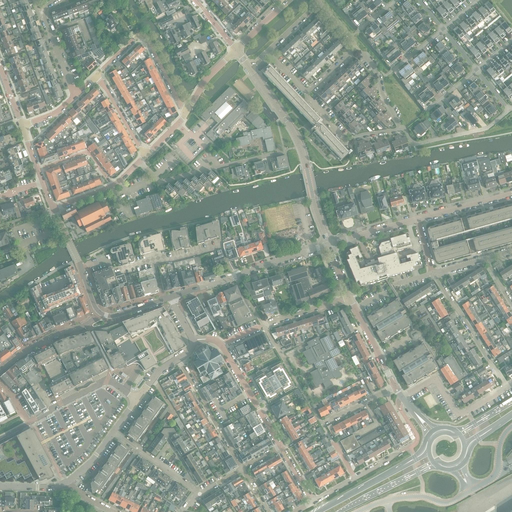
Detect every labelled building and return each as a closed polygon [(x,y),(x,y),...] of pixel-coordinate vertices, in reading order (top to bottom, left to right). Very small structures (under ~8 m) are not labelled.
[(84,0),(82,0),(80,1),(83,10),(84,12),(89,10),(88,8),(86,3),(84,0)] [(164,0),(163,0),(160,2),(160,3),(164,10),(168,7),(169,9),(180,3),(178,0),(169,0),(166,2),(164,0)] [(218,6),(222,10),(227,5),(229,3),(225,0),(223,0),(223,1),(218,6)] [(268,2),(266,0),(261,0),(258,4),(262,8),(268,2)] [(371,0),(364,0),(362,2),(366,7),(369,5),(371,8),(370,8),(373,11),(377,8),(376,7),(377,7),(371,0)] [(455,0),(448,0),(447,1),(454,10),(460,5),(455,0)] [(80,1),(75,3),(78,12),(79,14),(84,12),(83,10),(80,1)] [(151,2),(146,5),(148,9),(154,7),(158,15),(165,12),(164,10),(160,3),(160,2),(159,1),(154,4),(153,4),(151,2)] [(402,7),(405,11),(412,6),(408,1),(407,3),(406,2),(404,4),(405,4),(402,7)] [(444,19),(448,15),(443,10),(440,6),(441,6),(439,4),(436,1),(432,4),(437,11),(436,11),(439,14),(440,13),(444,19)] [(443,10),(448,15),(454,10),(447,1),(441,6),(440,6),(443,10)] [(489,1),(482,7),(489,16),(496,10),(489,1)] [(362,2),(354,8),(363,18),(368,15),(363,10),(366,7),(362,2)] [(75,3),(70,5),(73,14),(78,12),(75,3)] [(22,7),(24,13),(31,10),(29,4),(22,7)] [(231,10),(227,5),(222,10),(226,15),(231,10)] [(405,11),(409,16),(415,10),(412,6),(405,11)] [(65,7),(60,9),(64,17),(68,16),(65,7)] [(482,7),(476,12),(483,21),(489,16),(482,7)] [(362,19),(363,18),(354,8),(347,14),(351,19),(354,17),(356,20),(359,23),(362,20),(362,19)] [(60,9),(55,10),(59,19),(64,17),(60,9)] [(22,13),(24,19),(33,16),(31,10),(24,13),(22,13)] [(56,20),(59,19),(55,10),(50,12),(55,24),(57,23),(56,20)] [(409,16),(412,20),(419,14),(415,10),(409,16)] [(244,12),(242,14),(249,21),(253,17),(248,11),(246,14),(244,12)] [(387,16),(385,16),(394,27),(401,21),(397,15),(394,18),(392,15),(393,15),(390,12),(386,15),(387,16)] [(472,15),(470,17),(477,26),(479,28),(485,23),(483,21),(476,12),(472,15)] [(242,17),(239,20),(244,25),(249,21),(242,14),(240,16),(242,17)] [(422,19),(419,14),(412,20),(416,24),(422,19)] [(171,15),(159,20),(163,27),(167,25),(168,28),(166,29),(167,31),(173,28),(171,24),(170,25),(170,24),(171,23),(174,22),(171,15)] [(201,27),(200,25),(195,15),(188,19),(194,30),(200,27),(201,27)] [(28,24),(35,21),(33,16),(24,19),(26,25),(28,24)] [(114,29),(115,29),(114,28),(114,27),(116,25),(113,21),(114,20),(110,16),(103,23),(105,26),(106,25),(110,29),(111,30),(112,31),(113,31),(114,30),(114,29)] [(233,22),(227,16),(225,19),(229,24),(230,23),(233,26),(231,28),(236,34),(240,29),(235,24),(233,22)] [(385,25),(383,27),(387,33),(394,27),(385,16),(381,20),(385,25)] [(470,17),(463,22),(471,31),(477,26),(470,17)] [(316,19),(311,23),(316,29),(321,24),(316,19)] [(239,20),(235,24),(240,29),(244,25),(239,20)] [(28,30),(30,29),(37,27),(35,21),(28,24),(26,25),(28,30)] [(511,29),(505,21),(499,27),(500,28),(506,36),(511,30),(511,29)] [(419,32),(423,37),(426,35),(426,34),(431,29),(427,24),(426,25),(424,22),(418,27),(421,30),(419,32)] [(465,36),(471,31),(463,22),(457,27),(460,30),(465,36)] [(311,23),(307,27),(312,33),(316,29),(311,23)] [(184,39),(191,35),(185,24),(179,28),(184,39)] [(372,27),(371,28),(378,36),(382,33),(384,35),(387,33),(383,27),(380,30),(378,27),(376,24),(372,27)] [(30,29),(32,35),(39,33),(37,27),(30,29)] [(62,31),(65,39),(74,35),(80,33),(78,28),(72,30),(71,27),(62,31)] [(307,27),(303,31),(309,39),(311,37),(310,35),(312,33),(307,27)] [(460,38),(465,45),(466,44),(469,42),(470,41),(469,41),(466,37),(465,36),(460,30),(457,27),(454,30),(458,35),(457,36),(459,39),(460,38)] [(499,27),(492,32),(493,33),(500,41),(506,36),(500,28),(499,27)] [(166,34),(165,34),(167,39),(170,38),(173,44),(180,41),(178,37),(175,31),(174,31),(174,30),(173,28),(167,31),(165,32),(166,33),(166,34)] [(378,36),(371,28),(366,32),(371,37),(368,39),(372,45),(376,42),(380,39),(378,36)] [(0,36),(1,36),(2,39),(9,37),(7,31),(0,33),(0,36)] [(303,31),(298,35),(303,41),(305,39),(307,41),(309,39),(303,31)] [(411,33),(410,31),(402,37),(404,39),(407,42),(408,44),(411,47),(415,43),(411,38),(414,36),(411,33)] [(492,32),(486,37),(487,38),(494,46),(500,41),(493,33),(492,32)] [(39,33),(32,35),(30,36),(32,42),(41,38),(39,33)] [(65,39),(67,44),(76,40),(74,35),(65,39)] [(205,35),(198,38),(201,44),(207,41),(205,35)] [(295,38),(294,40),(301,47),(303,46),(301,43),(303,41),(298,35),(298,36),(297,35),(295,37),(295,38)] [(3,42),(4,44),(4,45),(11,42),(9,37),(2,39),(1,39),(2,42),(3,42)] [(486,37),(480,42),(481,43),(487,51),(494,46),(487,38),(486,37)] [(98,39),(93,41),(96,49),(101,47),(98,39)] [(397,41),(395,43),(399,48),(402,46),(404,48),(404,49),(406,52),(410,49),(410,48),(411,47),(408,44),(407,42),(404,39),(400,43),(398,40),(397,41)] [(35,42),(37,48),(44,45),(42,40),(35,42)] [(67,44),(69,49),(78,45),(76,40),(67,44)] [(294,40),(290,43),(294,49),(296,47),(299,50),(301,47),(294,40)] [(331,44),(333,46),(337,51),(342,47),(337,42),(335,40),(331,44)] [(5,48),(6,50),(15,47),(13,41),(11,42),(4,45),(4,44),(3,45),(4,48),(5,48)] [(215,56),(222,52),(216,41),(209,44),(215,56)] [(474,47),(470,42),(470,41),(469,42),(466,44),(465,45),(471,51),(470,52),(472,55),(473,54),(476,58),(477,59),(481,56),(474,47)] [(435,48),(439,52),(445,46),(442,42),(440,43),(437,44),(438,45),(435,48)] [(474,47),(481,56),(487,51),(481,43),(480,42),(474,47)] [(290,43),(285,48),(291,54),(292,55),(296,51),(294,49),(290,43)] [(397,50),(399,48),(395,43),(388,49),(390,51),(394,56),(395,57),(396,59),(401,55),(397,50)] [(37,48),(39,54),(46,51),(44,45),(37,48)] [(69,49),(71,53),(80,50),(78,45),(69,49)] [(139,45),(135,50),(144,59),(145,58),(143,55),(143,54),(142,53),(144,51),(146,49),(143,46),(141,48),(139,45)] [(178,57),(189,52),(186,45),(174,50),(178,57)] [(333,46),(328,50),(333,55),(337,51),(333,46)] [(439,52),(442,56),(449,51),(445,46),(439,52)] [(16,47),(15,47),(6,50),(5,51),(6,54),(7,53),(8,56),(18,52),(16,47)] [(102,58),(104,55),(101,47),(98,48),(96,49),(92,51),(94,53),(100,59),(102,58)] [(291,54),(285,48),(280,52),(285,57),(286,58),(291,54)] [(329,59),(333,55),(328,50),(327,48),(322,52),(324,54),(329,59)] [(81,52),(80,50),(71,53),(72,58),(84,54),(85,53),(86,53),(85,51),(81,52)] [(135,50),(130,54),(135,59),(137,57),(139,59),(140,59),(142,61),(144,59),(135,50)] [(39,60),(41,59),(48,57),(46,51),(39,54),(37,54),(39,60)] [(197,54),(200,60),(203,65),(210,62),(204,51),(200,53),(197,54)] [(395,60),(396,59),(395,57),(394,56),(390,51),(386,55),(384,52),(382,54),(380,55),(385,60),(388,58),(390,60),(389,61),(392,64),(396,61),(395,60)] [(442,56),(445,60),(452,55),(449,51),(442,56)] [(324,63),(329,59),(324,54),(322,52),(320,54),(322,56),(319,58),(324,63)] [(420,56),(419,57),(425,65),(430,62),(432,64),(435,61),(431,56),(428,58),(426,56),(423,52),(419,56),(420,56)] [(130,54),(126,58),(135,68),(137,66),(135,64),(132,61),(135,59),(130,54)] [(11,62),(12,65),(19,62),(21,61),(20,59),(18,60),(17,57),(17,55),(12,57),(12,58),(8,60),(10,63),(11,62)] [(456,59),(452,55),(445,60),(449,65),(456,59)] [(39,60),(42,66),(50,62),(48,57),(41,59),(39,60)] [(418,66),(416,68),(420,73),(423,71),(421,68),(425,65),(419,57),(414,61),(418,66)] [(501,62),(498,64),(500,66),(504,72),(510,66),(506,61),(504,59),(505,59),(503,57),(499,61),(501,62)] [(85,66),(89,71),(96,64),(91,58),(87,62),(88,63),(85,66)] [(133,70),(135,68),(126,58),(122,62),(126,67),(129,65),(133,70)] [(319,58),(315,62),(320,68),(324,63),(319,58)] [(140,68),(141,70),(152,64),(150,59),(144,62),(145,65),(142,66),(142,67),(140,68)] [(312,65),(311,66),(316,72),(320,68),(315,62),(315,63),(312,60),(310,62),(312,65)] [(353,61),(351,63),(358,71),(360,73),(364,68),(357,60),(354,63),(353,61)] [(191,76),(198,72),(192,61),(185,64),(191,76)] [(13,68),(14,70),(14,71),(21,68),(23,67),(22,64),(20,65),(19,62),(12,65),(10,65),(12,68),(13,68)] [(44,71),(46,70),(53,68),(50,62),(42,66),(44,71)] [(498,77),(498,76),(504,72),(500,66),(498,64),(497,62),(493,66),(494,67),(492,69),(491,67),(491,68),(498,77)] [(351,66),(348,68),(355,76),(356,75),(355,74),(358,71),(351,63),(349,65),(351,66)] [(452,72),(456,78),(460,75),(459,74),(465,70),(461,65),(460,66),(457,63),(451,68),(454,71),(452,72)] [(146,74),(149,73),(155,70),(152,64),(141,70),(141,72),(144,70),(146,74)] [(406,68),(404,69),(411,77),(415,73),(417,76),(418,75),(420,73),(416,68),(413,70),(411,68),(412,67),(409,64),(405,67),(406,68)] [(261,70),(310,122),(313,126),(310,129),(312,131),(314,129),(315,131),(313,133),(340,161),(348,153),(349,154),(352,151),(350,149),(347,152),(321,124),(320,125),(317,122),(319,119),(269,66),(267,68),(265,66),(261,70)] [(304,68),(306,70),(311,76),(316,72),(311,66),(308,69),(306,66),(304,68)] [(15,74),(16,76),(23,74),(21,68),(14,71),(14,70),(13,71),(14,74),(15,74)] [(46,70),(48,76),(55,73),(53,68),(46,70)] [(307,80),(311,76),(306,70),(304,68),(300,73),(302,75),(307,80)] [(344,69),(343,71),(350,79),(353,76),(354,77),(355,76),(348,68),(346,71),(344,69)] [(499,85),(503,82),(502,81),(499,78),(498,76),(498,77),(491,68),(487,71),(491,76),(490,77),(492,80),(493,79),(499,85)] [(110,74),(113,79),(125,72),(127,71),(126,69),(121,72),(120,71),(117,73),(116,70),(110,74)] [(413,79),(411,77),(404,69),(400,73),(404,78),(401,80),(406,85),(413,79)] [(149,73),(152,78),(158,75),(155,70),(149,73)] [(342,74),(340,76),(347,84),(348,83),(347,82),(350,79),(343,71),(341,72),(342,74)] [(445,73),(443,71),(440,74),(436,78),(438,80),(444,88),(449,84),(445,79),(447,77),(445,73)] [(113,79),(116,84),(122,81),(121,81),(125,79),(123,75),(126,74),(125,72),(113,79)] [(48,76),(50,81),(50,82),(57,79),(55,73),(48,76)] [(17,79),(18,82),(25,79),(23,74),(16,76),(15,77),(16,80),(17,79)] [(152,78),(154,83),(161,80),(158,75),(152,78)] [(336,77),(335,79),(342,86),(345,83),(346,84),(347,84),(340,76),(337,78),(336,77)] [(358,86),(363,91),(367,87),(370,85),(367,82),(370,79),(368,76),(358,86)] [(428,84),(433,89),(435,87),(437,89),(440,93),(444,89),(443,89),(444,88),(438,80),(436,78),(428,84)] [(19,85),(20,87),(27,85),(27,84),(29,84),(27,79),(25,79),(18,82),(17,82),(18,85),(19,85)] [(47,82),(50,88),(59,85),(57,79),(50,82),(50,81),(47,82)] [(118,89),(130,83),(133,81),(132,79),(126,82),(126,81),(123,83),(122,81),(116,84),(118,89)] [(334,82),(331,84),(338,91),(339,91),(338,90),(342,86),(335,79),(333,80),(334,82)] [(151,89),(152,91),(163,85),(161,80),(154,83),(156,86),(153,87),(153,88),(151,89)] [(511,98),(511,93),(507,88),(507,87),(506,86),(504,83),(503,82),(499,85),(504,91),(504,92),(503,93),(505,96),(507,95),(511,100),(511,98)] [(118,89),(121,95),(127,91),(126,88),(129,87),(129,85),(131,84),(130,83),(118,89)] [(468,88),(472,93),(479,87),(475,83),(474,84),(473,83),(471,85),(472,86),(468,88)] [(328,85),(326,86),(333,94),(337,91),(338,92),(338,91),(331,84),(329,86),(328,85)] [(421,89),(430,100),(434,96),(430,91),(433,89),(428,84),(421,89)] [(29,91),(27,85),(20,87),(19,88),(20,91),(21,90),(22,93),(29,91)] [(54,93),(61,90),(59,85),(50,88),(52,94),(54,93)] [(158,91),(160,94),(166,91),(163,85),(152,91),(153,93),(155,91),(156,92),(158,91)] [(326,89),(323,91),(330,99),(331,98),(330,97),(333,94),(326,86),(324,88),(326,89)] [(231,129),(244,116),(242,114),(248,108),(249,106),(243,101),(237,107),(229,98),(235,92),(230,87),(200,116),(205,122),(211,117),(213,119),(214,118),(218,122),(206,134),(213,142),(229,127),(231,129)] [(360,93),(365,99),(375,89),(373,87),(370,90),(367,87),(363,91),(360,93)] [(472,93),(475,97),(482,91),(479,87),(472,93)] [(94,89),(89,93),(98,102),(104,97),(102,95),(101,96),(94,89)] [(365,99),(369,103),(370,104),(374,100),(377,97),(374,94),(377,92),(375,89),(365,99)] [(429,101),(430,100),(421,89),(414,95),(418,101),(421,98),(423,101),(425,104),(429,101)] [(63,96),(61,90),(54,93),(57,101),(61,100),(60,97),(63,96)] [(121,95),(124,100),(130,96),(133,94),(134,94),(136,93),(135,91),(132,92),(132,91),(128,93),(127,91),(121,95)] [(153,102),(154,104),(169,96),(166,91),(160,94),(161,96),(158,98),(159,99),(153,102)] [(329,100),(330,99),(323,91),(321,94),(320,93),(318,94),(325,102),(328,99),(329,100)] [(475,97),(479,101),(486,95),(482,91),(475,97)] [(89,93),(85,97),(90,102),(93,99),(95,102),(95,101),(97,103),(98,102),(89,93)] [(489,100),(486,95),(479,101),(482,105),(489,100)] [(124,100),(127,105),(133,101),(130,96),(124,100)] [(164,102),(165,104),(171,101),(169,96),(154,104),(151,105),(152,107),(161,102),(161,103),(164,102)] [(455,110),(452,112),(453,113),(457,117),(459,116),(456,111),(459,109),(459,108),(463,105),(460,101),(461,100),(459,98),(458,98),(456,96),(454,98),(453,97),(448,101),(455,110)] [(86,106),(88,109),(90,111),(92,109),(90,107),(90,106),(88,104),(90,102),(85,97),(81,101),(86,106)] [(36,99),(30,101),(34,110),(34,111),(37,110),(37,109),(40,108),(37,101),(36,99)] [(43,99),(37,101),(40,108),(40,109),(43,108),(43,107),(45,106),(43,99)] [(97,109),(99,111),(110,105),(107,99),(101,103),(102,105),(100,107),(100,108),(97,109)] [(31,111),(34,110),(30,101),(30,100),(28,101),(29,104),(26,105),(29,113),(32,112),(31,111)] [(366,106),(371,111),(381,102),(379,100),(376,102),(374,100),(370,104),(369,103),(366,106)] [(81,101),(77,105),(81,110),(86,106),(81,101)] [(127,105),(130,110),(142,103),(141,101),(138,103),(138,101),(134,103),(133,101),(127,105)] [(161,111),(162,113),(174,107),(171,101),(165,104),(166,107),(164,108),(164,109),(161,111)] [(335,112),(337,113),(344,106),(341,103),(342,102),(342,101),(341,102),(334,108),(336,110),(335,112)] [(371,111),(376,116),(380,112),(380,113),(383,110),(381,107),(384,104),(381,102),(371,111)] [(130,110),(133,115),(139,112),(138,109),(141,107),(140,106),(143,105),(142,103),(130,110)] [(485,113),(490,118),(493,116),(492,115),(498,110),(494,106),(493,106),(491,104),(485,108),(487,111),(485,113)] [(77,105),(72,109),(81,119),(82,119),(82,118),(83,117),(82,116),(83,115),(80,112),(81,110),(77,105)] [(105,111),(107,113),(113,110),(110,105),(99,111),(100,113),(102,112),(102,113),(105,111)] [(468,112),(463,116),(466,120),(470,120),(471,122),(474,125),(477,122),(479,121),(476,118),(477,117),(474,114),(474,115),(473,114),(476,111),(471,106),(471,105),(470,106),(469,107),(466,109),(468,112)] [(340,114),(342,116),(348,111),(349,110),(349,109),(349,108),(348,109),(344,106),(337,113),(338,115),(340,114)] [(174,107),(162,113),(160,114),(162,116),(169,112),(171,115),(177,112),(174,107)] [(446,112),(449,116),(453,113),(452,112),(449,108),(446,111),(442,107),(438,110),(438,109),(431,115),(432,116),(431,117),(434,121),(435,120),(436,121),(440,118),(443,116),(443,115),(446,112)] [(252,112),(248,108),(242,114),(244,116),(257,129),(250,131),(251,132),(247,133),(247,132),(243,133),(243,137),(236,139),(238,147),(250,144),(249,140),(252,139),(264,136),(265,140),(264,140),(267,152),(276,150),(270,126),(267,127),(263,123),(264,122),(253,110),(252,112)] [(80,120),(81,119),(72,109),(68,113),(73,118),(75,116),(77,119),(78,118),(80,120)] [(100,121),(102,123),(116,115),(113,110),(107,113),(108,115),(105,118),(100,121)] [(341,122),(343,123),(350,116),(352,114),(349,110),(348,111),(342,116),(340,118),(343,120),(341,122)] [(133,115),(136,120),(148,113),(147,112),(144,113),(144,112),(140,114),(139,112),(133,115)] [(376,122),(378,124),(380,122),(388,115),(386,112),(383,115),(380,113),(380,112),(376,116),(373,119),(376,122)] [(149,115),(148,113),(136,120),(139,125),(145,122),(144,120),(147,118),(146,117),(149,115)] [(459,121),(457,117),(453,113),(449,116),(447,118),(450,122),(449,122),(444,126),(449,132),(458,124),(457,123),(457,122),(459,121)] [(346,124),(348,126),(355,119),(356,118),(352,114),(350,116),(343,123),(344,125),(346,124)] [(111,121),(113,124),(119,120),(116,115),(102,123),(103,125),(111,121)] [(155,115),(152,117),(161,126),(166,122),(161,117),(159,119),(155,115)] [(390,117),(388,115),(380,122),(378,124),(383,129),(386,126),(388,129),(393,124),(391,122),(390,122),(390,123),(389,122),(387,120),(390,117)] [(62,119),(71,128),(73,130),(75,132),(77,131),(71,125),(73,123),(71,121),(66,116),(62,119)] [(154,124),(152,126),(157,131),(161,126),(152,117),(151,118),(153,120),(152,121),(154,124)] [(62,119),(59,122),(67,131),(69,129),(70,129),(71,128),(62,119)] [(355,119),(348,126),(350,129),(349,130),(350,131),(358,124),(356,122),(355,121),(356,120),(355,119)] [(106,131),(108,133),(122,125),(119,120),(113,124),(114,126),(106,131)] [(413,131),(417,136),(419,134),(421,136),(426,132),(428,130),(427,130),(432,126),(429,122),(427,120),(424,122),(422,123),(420,125),(420,124),(415,128),(416,129),(413,131)] [(59,122),(55,126),(65,136),(66,137),(68,136),(65,133),(67,131),(59,122)] [(91,122),(88,125),(94,133),(98,130),(91,122)] [(360,122),(358,124),(350,131),(353,134),(354,133),(356,135),(362,129),(364,131),(367,128),(364,125),(363,126),(360,122)] [(148,130),(153,135),(157,131),(152,126),(151,127),(148,125),(148,126),(146,124),(144,126),(146,128),(148,130)] [(117,131),(119,134),(125,130),(122,125),(108,133),(109,136),(117,131)] [(55,126),(52,129),(59,137),(61,135),(63,138),(65,136),(55,126)] [(52,129),(48,132),(58,143),(59,142),(59,140),(57,138),(59,137),(52,129)] [(115,140),(116,142),(128,136),(125,130),(119,134),(120,136),(115,140)] [(149,139),(153,135),(148,130),(144,134),(149,139)] [(7,135),(4,136),(7,144),(7,145),(9,144),(10,144),(10,145),(12,144),(12,143),(13,143),(16,142),(14,137),(12,138),(10,134),(9,131),(6,132),(7,135)] [(45,135),(46,137),(52,143),(53,141),(56,144),(58,143),(48,132),(45,135)] [(76,136),(77,139),(82,150),(86,148),(84,143),(83,140),(82,138),(79,139),(77,133),(75,133),(76,136)] [(400,135),(397,136),(402,149),(408,146),(405,138),(401,139),(400,135)] [(123,141),(125,144),(131,141),(128,136),(116,142),(117,144),(123,141)] [(392,143),(390,144),(391,146),(393,146),(395,151),(398,150),(399,153),(403,151),(402,149),(397,136),(394,137),(395,141),(392,143)] [(35,145),(37,150),(53,144),(53,143),(52,143),(46,137),(43,139),(44,140),(43,142),(39,144),(36,145),(35,145)] [(73,153),(77,152),(73,141),(71,142),(69,137),(67,138),(73,153)] [(382,137),(379,138),(384,151),(390,149),(389,147),(391,146),(390,144),(388,144),(387,140),(383,141),(382,137)] [(67,144),(64,145),(68,155),(73,153),(67,138),(65,139),(67,144)] [(374,146),(372,146),(373,149),(374,148),(377,154),(384,151),(379,138),(376,140),(377,144),(373,145),(374,146)] [(73,141),(77,152),(82,150),(77,139),(76,139),(77,140),(73,141)] [(88,148),(92,152),(106,142),(104,139),(97,144),(94,140),(92,141),(90,143),(88,141),(87,139),(83,140),(84,143),(86,148),(88,148)] [(364,140),(361,141),(365,154),(366,156),(373,153),(372,151),(371,149),(373,149),(372,146),(370,147),(369,143),(365,144),(364,140)] [(125,144),(128,149),(134,146),(131,141),(125,144)] [(359,146),(355,147),(359,156),(360,159),(365,157),(364,154),(365,154),(361,141),(358,142),(359,146)] [(59,143),(60,147),(64,157),(68,155),(64,145),(62,146),(61,142),(59,143)] [(92,152),(95,157),(104,151),(101,147),(107,143),(106,142),(92,152)] [(60,147),(59,143),(57,144),(58,148),(56,148),(59,158),(64,157),(60,147)] [(37,150),(39,155),(50,150),(49,148),(54,146),(53,144),(37,150)] [(122,153),(120,153),(122,156),(127,153),(128,156),(137,151),(134,146),(128,149),(125,151),(123,152),(122,153)] [(9,154),(10,156),(17,153),(18,153),(16,147),(8,150),(8,151),(7,152),(8,153),(9,154)] [(95,157),(99,162),(113,151),(111,149),(105,153),(104,151),(95,157)] [(39,155),(41,159),(56,154),(56,151),(51,153),(50,150),(39,155)] [(102,167),(108,162),(111,161),(108,157),(114,153),(113,151),(99,162),(102,167)] [(11,162),(12,162),(19,159),(18,153),(17,153),(10,156),(9,156),(10,157),(9,157),(9,158),(9,160),(10,160),(11,160),(11,162)] [(58,158),(56,154),(41,159),(43,164),(58,158)] [(273,162),(271,162),(273,172),(281,170),(289,168),(286,155),(278,157),(272,159),(273,162)] [(505,156),(499,157),(501,164),(507,162),(505,156)] [(13,165),(14,168),(22,165),(22,164),(28,162),(27,159),(26,157),(20,159),(19,159),(12,162),(12,163),(12,164),(12,165),(13,165)] [(85,157),(80,159),(83,169),(84,169),(85,173),(87,173),(86,168),(88,167),(85,157)] [(80,159),(75,161),(80,174),(81,174),(81,175),(83,174),(81,169),(83,169),(80,159)] [(489,159),(477,160),(479,169),(481,168),(484,180),(487,189),(497,186),(489,159)] [(476,169),(479,169),(477,160),(463,163),(467,178),(463,179),(466,192),(481,188),(476,169)] [(75,161),(71,162),(74,170),(77,169),(77,170),(76,170),(79,176),(81,175),(80,174),(75,161)] [(102,167),(106,172),(116,164),(114,161),(110,164),(108,162),(102,167)] [(119,161),(116,164),(106,172),(110,176),(116,172),(114,170),(117,168),(119,169),(122,167),(119,161)] [(264,165),(263,161),(254,163),(256,170),(255,171),(256,174),(261,173),(261,172),(265,171),(265,174),(270,173),(267,165),(264,165)] [(71,162),(67,164),(72,178),(74,178),(72,173),(75,172),(74,170),(71,162)] [(67,180),(72,178),(67,164),(62,166),(67,180)] [(23,168),(22,165),(14,168),(14,170),(14,171),(14,173),(15,173),(16,174),(15,174),(16,177),(21,175),(20,172),(24,171),(27,170),(26,167),(23,168)] [(46,172),(51,186),(66,181),(61,166),(46,172)] [(244,170),(243,166),(235,168),(231,169),(232,174),(231,174),(232,179),(245,176),(245,179),(250,177),(248,169),(244,170)] [(6,172),(4,173),(6,180),(6,181),(13,179),(10,171),(9,171),(8,171),(7,170),(6,171),(6,172)] [(210,175),(207,178),(212,183),(215,186),(221,180),(212,171),(209,174),(210,175)] [(87,174),(85,175),(90,189),(96,187),(93,180),(90,181),(87,174)] [(207,189),(212,183),(207,178),(203,174),(201,176),(201,177),(198,180),(204,186),(207,189)] [(500,185),(506,183),(504,174),(498,176),(500,185)] [(85,183),(82,184),(84,191),(90,189),(85,175),(83,175),(85,179),(84,180),(85,183)] [(193,180),(190,183),(195,188),(195,189),(198,192),(204,186),(198,180),(195,176),(192,179),(193,180)] [(461,176),(452,178),(456,194),(457,194),(457,195),(460,194),(460,193),(462,192),(460,184),(463,183),(461,176)] [(98,178),(93,180),(96,187),(101,185),(101,183),(103,182),(103,181),(100,177),(99,178),(98,178)] [(76,178),(74,179),(79,193),(84,191),(82,184),(79,185),(78,183),(77,183),(76,178)] [(452,178),(443,181),(444,188),(447,187),(449,195),(452,195),(453,196),(455,195),(455,194),(456,194),(452,178)] [(72,187),(70,188),(71,190),(73,195),(79,193),(74,179),(71,180),(72,185),(71,185),(72,187)] [(184,183),(181,186),(187,191),(190,194),(195,189),(195,188),(190,183),(186,179),(183,182),(184,183)] [(51,186),(53,191),(61,189),(60,186),(67,183),(66,181),(51,186)] [(428,192),(427,192),(428,199),(434,198),(434,200),(437,199),(434,181),(432,181),(429,187),(427,187),(428,192)] [(435,181),(434,181),(437,199),(441,198),(441,197),(446,196),(445,189),(443,189),(442,184),(440,185),(435,181)] [(176,185),(173,188),(178,194),(181,197),(187,191),(181,186),(177,182),(175,184),(176,185)] [(173,200),(178,194),(173,188),(169,184),(166,187),(167,188),(164,191),(173,200)] [(418,184),(416,185),(420,203),(423,202),(423,200),(428,199),(427,192),(426,193),(425,188),(423,188),(418,184)] [(416,203),(420,203),(416,185),(414,185),(412,191),(410,191),(411,196),(409,196),(411,203),(416,202),(416,203)] [(53,191),(55,196),(71,190),(70,188),(69,188),(62,191),(61,189),(53,191)] [(394,208),(399,206),(394,188),(393,189),(393,188),(390,188),(393,197),(394,197),(394,198),(390,199),(392,207),(393,207),(394,208)] [(396,188),(394,188),(399,206),(403,205),(403,204),(404,204),(402,196),(398,197),(398,196),(398,195),(396,188)] [(67,198),(73,195),(71,190),(55,196),(57,201),(64,198),(65,199),(67,198)] [(197,190),(192,196),(195,199),(200,194),(197,190)] [(366,214),(375,211),(374,206),(372,206),(372,199),(368,191),(361,193),(361,194),(356,195),(362,215),(366,214)] [(387,192),(379,196),(380,198),(378,198),(379,202),(380,207),(381,206),(382,210),(388,208),(387,205),(390,204),(387,192)] [(145,197),(146,199),(136,202),(138,207),(139,208),(134,210),(136,216),(150,211),(150,210),(154,209),(154,210),(163,207),(158,193),(150,196),(149,196),(145,197)] [(29,207),(34,205),(31,198),(23,201),(26,208),(27,208),(27,209),(30,208),(29,207)] [(82,206),(76,209),(75,206),(72,208),(72,207),(71,208),(61,213),(64,220),(65,219),(66,220),(67,219),(67,218),(74,215),(75,216),(74,217),(79,226),(82,225),(83,227),(83,226),(86,232),(89,231),(90,231),(90,230),(93,229),(94,229),(96,227),(97,228),(97,227),(100,226),(101,226),(101,225),(104,224),(104,223),(110,220),(107,212),(108,211),(104,203),(103,204),(101,201),(98,203),(98,202),(97,202),(97,203),(95,204),(94,203),(94,204),(94,203),(90,205),(90,206),(88,208),(87,207),(87,208),(84,209),(84,208),(83,209),(83,208),(82,206)] [(3,216),(16,212),(13,203),(5,205),(0,206),(2,211),(3,216)] [(428,229),(428,230),(428,231),(435,258),(436,260),(436,261),(437,261),(437,262),(438,262),(439,263),(440,263),(471,254),(477,252),(499,246),(511,242),(511,203),(509,205),(430,227),(429,227),(429,228),(428,228),(428,229)] [(349,205),(352,216),(353,216),(358,214),(354,204),(349,205)] [(344,206),(344,207),(347,218),(348,218),(349,217),(350,218),(351,217),(352,216),(349,205),(348,205),(345,206),(344,206)] [(344,207),(339,208),(339,210),(341,217),(342,219),(347,218),(344,207),(343,207),(344,207)] [(197,229),(198,242),(204,240),(205,242),(208,241),(208,240),(210,239),(211,240),(217,238),(217,237),(219,236),(218,223),(213,224),(213,223),(200,227),(201,228),(197,229)] [(178,231),(172,231),(172,235),(172,239),(172,238),(173,238),(175,244),(174,244),(173,244),(174,247),(176,251),(182,248),(184,247),(184,248),(185,248),(185,247),(189,247),(190,247),(186,229),(186,230),(181,231),(181,230),(180,230),(181,231),(178,232),(178,231)] [(254,241),(255,243),(258,251),(260,251),(260,250),(263,249),(261,243),(262,243),(262,244),(267,242),(263,232),(258,233),(260,239),(254,241)] [(0,247),(9,244),(6,234),(0,236),(0,247)] [(351,251),(348,253),(350,259),(348,260),(357,282),(360,281),(362,286),(382,281),(385,280),(387,279),(388,279),(388,277),(415,270),(414,267),(422,265),(419,254),(412,255),(407,257),(408,259),(409,259),(410,262),(401,265),(397,252),(413,247),(412,242),(410,237),(407,238),(406,234),(391,238),(391,240),(382,242),(380,247),(383,259),(368,263),(369,267),(361,269),(356,257),(359,256),(360,258),(363,257),(361,253),(358,247),(351,250),(351,251)] [(164,251),(159,235),(147,239),(144,240),(142,241),(141,242),(140,244),(140,246),(140,248),(142,248),(144,254),(151,252),(156,250),(157,252),(164,251)] [(245,242),(242,243),(246,255),(249,255),(248,254),(251,253),(249,245),(248,245),(247,240),(246,237),(244,238),(245,242)] [(236,249),(233,240),(229,241),(230,246),(224,248),(225,252),(227,258),(229,258),(229,257),(230,257),(231,260),(232,259),(233,260),(237,259),(236,258),(238,257),(236,249)] [(249,245),(251,253),(255,252),(258,251),(255,243),(252,244),(251,240),(248,241),(249,245)] [(246,255),(242,243),(241,241),(235,243),(236,245),(240,257),(243,256),(246,255)] [(118,260),(118,261),(119,262),(120,263),(121,263),(122,266),(130,264),(130,263),(132,262),(133,262),(134,261),(134,260),(134,259),(134,258),(133,256),(130,246),(130,245),(129,245),(128,244),(125,245),(124,245),(119,246),(119,247),(112,248),(112,249),(111,249),(111,250),(110,250),(110,251),(110,252),(111,252),(111,253),(112,253),(113,253),(115,253),(117,258),(117,260),(118,260)] [(0,248),(2,254),(12,251),(10,245),(0,248)] [(221,251),(217,252),(219,257),(209,260),(211,266),(225,262),(221,251)] [(199,257),(174,263),(176,275),(178,282),(180,287),(187,286),(187,285),(195,283),(194,283),(190,266),(191,266),(192,265),(192,267),(196,266),(196,267),(201,266),(199,257)] [(174,263),(166,265),(169,276),(170,282),(172,289),(180,287),(178,282),(176,275),(174,263)] [(504,279),(507,277),(504,271),(503,269),(504,269),(502,267),(502,266),(501,266),(500,264),(496,267),(499,271),(501,270),(502,272),(500,273),(504,279)] [(0,280),(0,282),(8,279),(7,278),(17,274),(14,265),(0,270),(0,280)] [(164,291),(172,289),(170,282),(169,276),(166,265),(158,267),(164,291)] [(39,285),(30,289),(36,303),(33,304),(39,315),(41,314),(41,315),(46,313),(46,312),(49,311),(50,310),(56,308),(55,307),(62,304),(84,295),(79,283),(77,279),(74,273),(75,273),(73,267),(72,267),(71,266),(65,269),(64,270),(65,273),(67,278),(69,282),(70,285),(67,286),(67,287),(54,293),(54,292),(47,295),(46,295),(43,296),(39,285)] [(117,304),(123,302),(118,286),(115,277),(112,266),(92,274),(95,283),(98,293),(99,292),(100,295),(99,296),(104,308),(109,306),(110,306),(115,304),(112,295),(109,288),(111,288),(117,304)] [(288,275),(284,276),(284,279),(287,289),(292,287),(297,304),(306,301),(310,299),(311,300),(331,291),(327,283),(312,289),(311,287),(311,286),(310,286),(307,277),(309,276),(306,266),(287,272),(288,275)] [(203,280),(204,280),(203,276),(204,275),(202,271),(200,272),(200,271),(195,272),(194,267),(192,268),(196,283),(203,281),(203,280)] [(322,272),(325,271),(324,269),(321,270),(321,268),(320,267),(319,268),(318,269),(312,271),(315,279),(321,277),(320,275),(323,274),(322,272)] [(138,272),(140,283),(144,296),(149,295),(158,292),(152,268),(143,271),(138,272)] [(481,268),(476,271),(480,278),(485,274),(481,268)] [(476,271),(471,275),(475,281),(480,278),(476,271)] [(204,275),(203,276),(204,280),(205,279),(205,281),(215,277),(213,272),(210,274),(207,275),(204,275)] [(126,282),(124,274),(116,277),(118,286),(123,302),(130,301),(126,287),(124,287),(123,283),(126,282)] [(284,279),(284,276),(283,274),(277,275),(277,276),(270,278),(273,286),(282,283),(281,280),(284,279)] [(470,284),(475,281),(471,275),(466,278),(470,284)] [(259,280),(244,284),(252,297),(254,300),(265,297),(262,289),(269,286),(266,278),(259,281),(259,280)] [(459,291),(455,285),(454,283),(455,283),(453,281),(453,280),(452,280),(451,278),(448,281),(451,285),(452,284),(453,286),(451,287),(455,293),(459,291)] [(466,278),(460,281),(464,287),(470,284),(466,278)] [(372,315),(368,317),(374,328),(377,326),(379,330),(377,332),(383,342),(404,330),(410,326),(413,332),(411,333),(411,334),(411,335),(411,336),(412,337),(413,338),(413,339),(414,340),(415,340),(416,341),(418,339),(421,345),(415,349),(397,359),(394,361),(400,372),(403,370),(404,372),(405,374),(402,376),(409,386),(432,372),(439,369),(440,368),(441,370),(444,368),(439,359),(438,359),(439,360),(437,361),(422,337),(423,336),(423,335),(423,334),(423,333),(422,332),(422,331),(421,330),(420,330),(420,329),(419,329),(418,329),(415,324),(412,320),(410,315),(402,301),(401,300),(399,297),(396,293),(387,279),(385,280),(387,282),(391,288),(393,292),(397,298),(398,299),(396,301),(372,315)] [(460,281),(455,285),(459,291),(464,287),(460,281)] [(433,282),(427,285),(432,292),(437,288),(433,282)] [(137,298),(144,296),(140,283),(133,284),(137,298)] [(133,299),(137,298),(133,284),(127,286),(131,299),(132,299),(133,299)] [(427,285),(422,288),(426,295),(432,292),(427,285)] [(236,286),(230,289),(238,307),(246,304),(242,297),(242,296),(241,297),(240,297),(241,296),(240,294),(238,289),(236,287),(236,286)] [(488,291),(491,295),(497,292),(493,286),(491,288),(490,286),(485,290),(487,292),(488,291)] [(422,288),(417,292),(421,298),(426,295),(422,288)] [(255,318),(246,304),(238,307),(230,289),(225,292),(224,292),(226,295),(225,295),(226,296),(225,297),(238,326),(255,319),(255,318)] [(224,306),(228,304),(223,293),(222,293),(221,292),(219,293),(219,294),(219,295),(217,296),(221,308),(224,307),(224,306)] [(417,292),(412,295),(416,301),(421,298),(417,292)] [(491,295),(494,300),(500,297),(497,292),(491,295)] [(83,295),(78,297),(79,301),(81,306),(85,315),(89,313),(89,312),(83,295)] [(412,295),(407,298),(411,305),(416,301),(412,295)] [(267,304),(263,306),(265,313),(270,311),(271,313),(273,312),(270,302),(269,300),(268,296),(265,297),(266,302),(267,304)] [(78,297),(62,304),(64,309),(71,306),(76,318),(85,315),(81,306),(79,301),(78,297)] [(206,315),(200,304),(196,297),(191,300),(190,299),(186,301),(188,304),(186,305),(192,315),(195,314),(197,317),(193,319),(200,330),(199,329),(210,324),(211,324),(210,323),(211,323),(207,315),(206,315)] [(495,307),(497,305),(503,302),(500,297),(494,300),(492,302),(495,307)] [(206,307),(209,313),(209,312),(211,312),(212,315),(213,316),(215,315),(217,314),(217,313),(217,312),(221,310),(215,298),(206,302),(209,307),(206,308),(206,307)] [(407,307),(411,305),(407,298),(403,301),(407,307)] [(433,303),(436,308),(442,304),(439,299),(433,303)] [(463,306),(466,311),(474,306),(475,306),(473,303),(472,304),(470,301),(463,306)] [(497,305),(501,310),(506,307),(503,302),(497,305)] [(50,310),(49,311),(50,313),(51,315),(56,326),(59,325),(68,321),(69,321),(64,309),(62,304),(55,307),(56,308),(50,310)] [(436,308),(439,313),(445,309),(442,304),(436,308)] [(2,310),(1,311),(6,320),(9,318),(9,319),(13,316),(12,314),(17,310),(15,306),(9,310),(8,308),(3,311),(2,310)] [(71,306),(64,309),(69,321),(76,318),(71,306)] [(466,311),(469,316),(477,311),(474,306),(466,311)] [(501,310),(504,315),(509,312),(506,307),(501,310)] [(157,309),(108,327),(114,342),(127,366),(136,361),(137,361),(140,362),(143,367),(145,370),(185,346),(166,311),(166,312),(164,308),(159,311),(157,309)] [(448,314),(445,309),(439,313),(442,318),(448,314)] [(340,319),(344,327),(350,324),(343,310),(337,313),(337,314),(333,316),(333,315),(330,317),(333,323),(340,319)] [(469,316),(472,321),(480,316),(477,311),(469,316)] [(476,326),(481,323),(483,321),(482,319),(488,315),(486,312),(484,314),(480,316),(472,321),(476,326)] [(505,318),(507,321),(511,317),(511,315),(509,312),(504,315),(501,317),(503,320),(505,318)] [(225,318),(223,319),(224,321),(228,319),(229,323),(235,320),(233,314),(228,317),(227,317),(225,318)] [(322,315),(316,317),(319,326),(325,324),(328,323),(326,316),(323,317),(322,315)] [(48,316),(43,319),(44,320),(47,326),(43,327),(45,332),(54,327),(48,316)] [(21,327),(25,325),(20,317),(11,322),(13,326),(13,325),(21,340),(26,337),(21,329),(22,328),(21,327)] [(216,320),(215,321),(220,331),(221,330),(227,326),(224,321),(223,319),(222,317),(221,317),(216,320)] [(316,317),(310,319),(312,326),(313,328),(316,327),(319,326),(316,317)] [(443,333),(449,329),(455,325),(452,320),(451,321),(449,317),(444,320),(446,324),(444,325),(446,327),(441,330),(443,333)] [(310,319),(304,320),(307,330),(309,329),(309,327),(312,326),(310,319)] [(38,324),(37,324),(42,334),(45,332),(43,327),(47,326),(44,320),(40,321),(38,323),(38,324)] [(304,320),(298,322),(301,330),(301,332),(307,330),(304,320)] [(36,322),(32,326),(33,328),(37,336),(41,334),(42,334),(37,324),(36,322)] [(298,322),(293,324),(295,332),(301,330),(298,322)] [(6,325),(7,328),(12,333),(14,331),(8,323),(6,325)] [(476,326),(479,331),(485,328),(481,323),(476,326)] [(293,324),(287,326),(289,334),(293,333),(293,335),(296,335),(295,332),(293,324)] [(350,324),(344,327),(341,329),(345,337),(354,332),(350,324)] [(446,338),(449,337),(452,334),(458,331),(455,325),(449,329),(451,332),(447,334),(446,333),(444,335),(446,338)] [(25,326),(22,328),(21,329),(26,337),(29,335),(30,338),(35,335),(30,326),(29,327),(30,328),(27,329),(25,326)] [(287,326),(281,328),(286,342),(290,341),(287,339),(286,335),(289,334),(287,326)] [(479,331),(482,336),(490,331),(487,326),(485,328),(479,331)] [(114,342),(108,327),(94,330),(114,369),(117,368),(118,369),(119,369),(121,369),(127,366),(114,342)] [(14,336),(12,333),(7,328),(3,332),(4,333),(15,349),(22,344),(15,336),(14,336)] [(283,347),(285,346),(291,343),(290,341),(286,342),(281,328),(275,330),(278,338),(282,336),(283,340),(280,341),(283,347)] [(53,344),(58,355),(75,387),(109,369),(99,351),(99,350),(97,347),(89,331),(89,332),(88,331),(83,333),(83,334),(77,335),(77,336),(76,336),(71,337),(70,337),(65,339),(64,339),(59,341),(58,341),(53,344)] [(337,331),(333,333),(337,341),(341,340),(341,339),(337,331)] [(452,334),(455,339),(461,336),(458,331),(452,334)] [(482,336),(485,341),(493,336),(490,331),(482,336)] [(17,351),(15,349),(4,333),(0,336),(0,339),(3,343),(3,344),(7,349),(12,355),(17,351)] [(264,333),(259,335),(263,344),(268,342),(264,333)] [(352,337),(355,342),(361,339),(358,334),(352,337)] [(253,338),(258,347),(263,344),(259,335),(253,337),(253,338)] [(296,345),(301,343),(299,336),(293,338),(295,344),(296,345)] [(306,351),(303,352),(310,366),(313,364),(317,370),(313,372),(310,374),(313,380),(312,381),(316,389),(319,387),(318,386),(323,383),(325,388),(329,386),(332,385),(332,384),(331,382),(330,379),(334,377),(335,379),(342,375),(341,373),(340,373),(340,372),(339,371),(342,370),(340,366),(337,367),(333,358),(340,354),(337,347),(334,349),(327,336),(320,340),(319,336),(306,342),(308,346),(305,348),(306,351)] [(452,348),(455,347),(458,344),(465,341),(461,336),(455,339),(457,342),(453,344),(453,343),(450,345),(452,348)] [(485,341),(489,347),(494,343),(496,342),(493,336),(485,341)] [(253,338),(248,340),(253,349),(258,347),(253,338)] [(12,355),(7,349),(3,344),(3,343),(0,339),(0,362),(0,364),(12,355)] [(356,345),(358,347),(364,344),(361,339),(355,342),(352,344),(353,346),(356,345)] [(244,342),(248,351),(253,349),(248,340),(244,342)] [(458,344),(462,349),(468,346),(465,341),(458,344)] [(233,347),(234,349),(232,350),(235,356),(237,355),(238,358),(249,353),(248,351),(244,342),(243,342),(233,347)] [(489,347),(492,351),(501,346),(499,343),(496,345),(494,343),(489,347)] [(359,350),(360,353),(366,349),(364,344),(358,347),(355,349),(356,351),(359,350)] [(59,395),(75,387),(58,355),(56,356),(51,345),(33,355),(39,365),(42,363),(55,387),(56,388),(59,395)] [(193,363),(199,372),(200,375),(201,375),(202,377),(200,378),(203,383),(211,379),(211,380),(222,373),(219,367),(222,365),(221,362),(223,360),(216,349),(214,350),(212,347),(210,348),(208,345),(207,346),(203,348),(202,347),(200,348),(198,349),(199,350),(195,352),(196,353),(194,354),(196,357),(194,358),(196,361),(193,363)] [(465,354),(467,353),(471,351),(468,346),(462,349),(465,354)] [(503,349),(501,346),(492,351),(495,357),(501,353),(499,351),(503,349)] [(362,359),(363,362),(368,359),(367,357),(369,355),(366,349),(360,353),(357,354),(358,357),(362,355),(363,359),(362,359)] [(467,353),(471,358),(477,354),(473,349),(471,351),(467,353)] [(470,362),(471,364),(480,359),(477,354),(471,358),(472,361),(470,362)] [(442,357),(439,359),(444,368),(441,370),(451,385),(458,381),(467,375),(465,372),(463,374),(451,355),(444,360),(442,357)] [(21,363),(16,365),(23,375),(22,375),(32,387),(27,391),(40,412),(47,408),(33,387),(42,381),(34,365),(32,363),(34,362),(31,357),(29,358),(27,356),(27,357),(28,358),(21,363)] [(366,367),(367,370),(367,371),(375,367),(372,361),(370,362),(368,359),(363,362),(365,365),(366,364),(367,366),(366,367)] [(483,364),(480,359),(471,364),(473,366),(475,365),(477,368),(483,364)] [(243,366),(247,372),(247,373),(254,369),(250,362),(243,366)] [(279,362),(257,372),(256,373),(257,377),(254,379),(268,403),(278,397),(277,395),(283,391),(285,393),(295,387),(281,363),(280,364),(279,362)] [(20,393),(21,394),(26,389),(27,391),(32,387),(22,375),(23,375),(16,365),(15,364),(5,373),(18,387),(21,392),(20,393)] [(370,372),(372,375),(378,372),(375,367),(367,371),(367,370),(366,371),(367,373),(370,372)] [(484,367),(479,370),(482,376),(483,375),(486,381),(490,388),(495,384),(491,378),(489,379),(487,376),(489,374),(484,367)] [(161,385),(163,387),(166,385),(177,379),(184,375),(181,370),(177,372),(168,377),(169,380),(168,381),(168,382),(166,383),(166,382),(161,385)] [(217,383),(218,385),(232,376),(230,372),(229,372),(222,377),(223,379),(221,380),(217,383)] [(372,381),(374,380),(380,377),(378,372),(372,375),(369,376),(372,381)] [(16,395),(20,393),(21,392),(18,387),(5,373),(1,377),(10,388),(13,385),(14,386),(11,389),(16,395)] [(177,386),(180,384),(179,384),(187,380),(184,375),(177,379),(179,383),(176,384),(177,386)] [(235,380),(232,376),(218,385),(219,386),(225,382),(227,385),(235,380)] [(383,382),(380,377),(374,380),(379,388),(382,386),(381,383),(383,382)] [(223,389),(224,392),(237,384),(235,380),(227,385),(228,386),(223,389)] [(200,389),(203,394),(217,385),(214,381),(200,389)] [(486,381),(481,384),(485,391),(490,388),(486,381)] [(473,384),(474,385),(479,394),(485,391),(481,384),(478,386),(476,382),(473,384)] [(466,393),(461,385),(460,385),(458,383),(453,386),(458,393),(461,391),(462,393),(459,395),(461,397),(458,399),(460,402),(463,401),(464,403),(469,400),(465,394),(466,393)] [(185,392),(192,389),(189,384),(183,388),(168,396),(169,398),(184,390),(185,392)] [(230,391),(232,393),(240,389),(237,384),(224,392),(225,394),(230,391)] [(363,388),(358,391),(361,397),(367,394),(365,391),(367,390),(364,384),(362,385),(363,388)] [(203,394),(205,398),(213,393),(212,391),(218,387),(217,385),(203,394)] [(470,389),(471,391),(475,397),(479,394),(474,385),(472,386),(473,387),(470,389)] [(17,414),(16,411),(9,398),(7,400),(0,386),(0,420),(7,417),(8,419),(17,414)] [(34,415),(40,412),(27,391),(26,389),(21,394),(34,415)] [(242,393),(240,389),(232,393),(228,395),(231,400),(242,393)] [(181,397),(184,401),(193,395),(191,391),(181,397)] [(358,391),(352,393),(355,400),(361,397),(358,391)] [(471,391),(466,393),(465,394),(469,400),(475,397),(471,391)] [(215,392),(213,393),(205,398),(208,402),(218,396),(217,395),(217,394),(217,393),(216,393),(215,392)] [(352,393),(347,396),(350,402),(355,400),(352,393)] [(186,406),(189,404),(196,400),(193,395),(184,401),(186,406)] [(345,397),(342,399),(345,405),(350,402),(347,396),(346,395),(344,396),(345,397)] [(136,442),(148,425),(149,426),(152,421),(151,420),(164,403),(154,396),(126,435),(136,442)] [(271,409),(274,413),(285,407),(283,404),(288,400),(286,396),(276,402),(277,404),(272,407),(273,408),(272,409),(271,409)] [(327,411),(331,409),(329,405),(328,403),(325,398),(321,400),(324,407),(318,410),(321,417),(329,413),(327,411)] [(342,399),(336,402),(339,408),(345,405),(342,399)] [(187,408),(188,410),(199,404),(196,400),(189,404),(191,406),(187,408)] [(334,410),(339,408),(336,402),(331,404),(330,402),(328,403),(329,405),(331,409),(330,408),(332,407),(334,410)] [(379,407),(384,416),(393,410),(388,402),(379,407)] [(193,410),(195,413),(201,409),(199,404),(188,410),(187,411),(186,412),(187,414),(193,410)] [(249,410),(250,409),(249,408),(249,407),(249,406),(248,405),(247,404),(238,410),(240,414),(235,417),(236,420),(250,412),(249,410)] [(283,414),(284,417),(285,417),(286,416),(294,411),(291,407),(286,410),(285,407),(274,413),(276,417),(277,416),(278,417),(283,414)] [(192,414),(194,419),(204,413),(201,409),(195,413),(192,414)] [(384,416),(389,423),(398,418),(393,410),(384,416)] [(365,424),(366,427),(369,425),(368,423),(365,418),(368,417),(369,419),(371,418),(368,412),(366,413),(365,411),(359,414),(362,420),(365,424)] [(164,417),(165,418),(168,420),(169,421),(173,416),(168,412),(164,417)] [(248,422),(250,424),(257,419),(253,412),(251,412),(239,419),(242,425),(248,422)] [(199,420),(200,421),(206,418),(204,413),(194,419),(193,420),(194,422),(199,420)] [(359,414),(354,416),(357,422),(362,420),(359,414)] [(281,422),(282,424),(294,417),(293,415),(287,418),(286,416),(285,417),(284,417),(279,420),(279,421),(280,422),(281,422)] [(283,427),(284,429),(291,424),(290,422),(297,418),(296,416),(294,417),(282,424),(283,426),(283,427)] [(354,416),(348,419),(352,425),(354,424),(357,422),(354,416)] [(198,426),(199,428),(209,422),(206,418),(200,421),(197,423),(199,426),(198,426)] [(391,427),(393,431),(402,426),(398,418),(389,423),(383,427),(386,430),(391,427)] [(249,430),(250,430),(260,424),(257,419),(250,424),(247,426),(249,429),(249,430)] [(348,419),(343,422),(346,428),(352,425),(348,419)] [(204,428),(205,430),(212,426),(209,422),(199,428),(196,430),(197,432),(204,428)] [(343,422),(338,424),(344,437),(347,436),(346,433),(345,434),(343,430),(346,428),(343,422)] [(223,428),(226,432),(236,427),(233,423),(223,428)] [(265,432),(260,424),(250,430),(251,431),(253,430),(256,435),(254,436),(255,438),(265,432)] [(286,431),(287,433),(299,426),(298,424),(293,427),(291,424),(284,429),(285,431),(286,431)] [(340,440),(344,437),(338,424),(332,427),(334,430),(330,431),(333,437),(339,434),(340,436),(339,437),(340,440)] [(204,435),(205,437),(214,431),(212,426),(205,430),(207,433),(204,435)] [(288,435),(289,437),(299,431),(298,429),(300,427),(299,426),(287,433),(288,434),(288,435)] [(407,434),(402,426),(393,431),(398,439),(407,434)] [(226,432),(228,437),(236,432),(234,430),(237,428),(236,427),(226,432)] [(173,444),(175,447),(183,442),(177,433),(176,433),(174,428),(164,429),(161,433),(160,433),(147,450),(155,456),(158,451),(158,450),(159,449),(168,438),(167,437),(170,437),(169,437),(172,442),(173,442),(174,443),(173,444)] [(0,477),(4,476),(6,479),(13,476),(15,480),(22,476),(24,480),(31,476),(34,481),(39,479),(40,481),(49,477),(53,474),(29,429),(23,432),(0,444),(0,477)] [(304,434),(303,432),(302,430),(299,431),(289,437),(290,439),(291,439),(292,441),(304,434)] [(217,435),(214,431),(205,437),(205,438),(208,436),(210,439),(217,435)] [(398,439),(393,431),(388,434),(395,446),(400,443),(398,439)] [(228,437),(231,441),(238,436),(236,432),(228,437)] [(231,441),(233,445),(241,440),(239,438),(246,434),(245,432),(238,436),(231,441)] [(263,434),(261,435),(268,448),(273,446),(267,435),(264,437),(263,434)] [(262,441),(260,443),(264,451),(268,448),(261,435),(259,436),(262,441)] [(340,441),(345,451),(351,448),(352,450),(360,446),(357,441),(353,435),(340,441)] [(207,450),(211,448),(221,442),(218,437),(211,441),(209,443),(210,446),(206,448),(207,450)] [(296,449),(303,445),(308,442),(306,440),(307,440),(306,438),(294,445),(295,447),(295,448),(296,449)] [(379,444),(376,446),(379,453),(385,450),(381,443),(379,441),(378,438),(376,439),(379,444)] [(386,440),(381,443),(385,450),(390,447),(389,445),(391,443),(389,439),(386,440)] [(242,443),(241,440),(233,445),(235,449),(245,443),(244,441),(242,443)] [(253,446),(251,448),(256,456),(260,453),(256,445),(253,440),(250,442),(253,446)] [(177,449),(178,451),(187,445),(184,441),(183,442),(175,447),(177,449)] [(210,454),(213,453),(223,446),(221,442),(211,448),(212,450),(206,454),(207,456),(210,454)] [(91,483),(90,483),(91,488),(92,492),(92,493),(93,493),(94,493),(95,493),(95,492),(97,490),(99,491),(101,489),(102,487),(104,484),(106,482),(107,480),(109,478),(111,475),(112,473),(113,472),(114,471),(115,472),(115,471),(117,469),(118,467),(117,467),(117,466),(119,464),(121,461),(122,459),(124,457),(126,454),(127,452),(129,450),(123,445),(120,443),(118,445),(116,448),(115,450),(113,452),(112,454),(111,455),(110,457),(108,459),(106,462),(105,464),(103,466),(101,468),(100,471),(98,473),(96,475),(95,478),(93,480),(92,482),(91,483)] [(264,451),(260,443),(256,445),(260,453),(264,451)] [(298,451),(299,453),(311,446),(310,444),(305,447),(303,445),(296,449),(297,451),(298,451)] [(371,449),(374,456),(379,453),(376,446),(375,444),(372,446),(372,445),(370,446),(371,449)] [(187,445),(178,451),(179,453),(181,456),(190,450),(187,445)] [(215,454),(217,456),(226,451),(223,446),(213,453),(210,454),(211,456),(215,454)] [(300,456),(301,458),(308,454),(307,451),(312,448),(311,446),(299,453),(300,455),(300,456)] [(248,447),(246,448),(252,458),(256,456),(251,448),(249,449),(248,447)] [(244,463),(248,460),(243,453),(240,448),(238,449),(240,454),(239,455),(244,463)] [(245,451),(243,453),(248,460),(252,458),(246,448),(244,449),(245,451)] [(371,449),(365,452),(369,459),(374,456),(371,449)] [(303,460),(304,462),(319,453),(321,452),(319,450),(314,453),(311,455),(310,453),(308,454),(301,458),(302,460),(303,460)] [(332,458),(337,455),(334,450),(329,453),(332,458)] [(360,455),(359,452),(357,450),(352,452),(354,455),(356,454),(358,456),(352,460),(354,464),(357,462),(359,465),(364,462),(360,455)] [(229,455),(226,451),(217,456),(216,457),(217,459),(219,457),(220,456),(222,460),(229,455)] [(365,452),(360,455),(364,462),(369,459),(365,452)] [(184,461),(185,462),(192,458),(190,453),(182,458),(184,461)] [(305,465),(306,467),(313,462),(312,460),(317,457),(320,455),(319,453),(304,462),(305,464),(305,465)] [(278,454),(273,457),(279,466),(281,469),(282,471),(286,469),(284,465),(282,466),(280,462),(282,461),(278,454)] [(222,462),(225,467),(234,461),(231,456),(222,462)] [(273,457),(269,459),(273,466),(274,469),(279,466),(273,457)] [(186,464),(187,467),(195,462),(192,458),(185,462),(186,464)] [(136,467),(141,470),(146,462),(144,460),(144,461),(141,459),(139,462),(135,459),(131,464),(135,468),(136,467)] [(269,459),(265,462),(271,472),(272,472),(271,470),(270,468),(273,466),(269,459)] [(315,465),(313,462),(306,467),(307,469),(308,469),(309,471),(324,462),(323,460),(315,465)] [(237,466),(234,461),(225,467),(227,469),(223,471),(225,474),(237,466)] [(149,464),(146,462),(141,470),(140,471),(148,477),(151,471),(149,469),(151,466),(149,464)] [(190,469),(191,471),(198,466),(195,462),(187,467),(189,470),(190,469)] [(269,473),(271,472),(265,462),(260,465),(264,471),(264,472),(266,474),(269,472),(269,473)] [(338,464),(333,467),(334,469),(339,477),(342,475),(341,474),(344,473),(338,464)] [(260,465),(256,467),(262,477),(264,475),(262,473),(264,472),(264,471),(260,465)] [(191,473),(193,476),(200,471),(198,466),(191,471),(192,473),(191,473)] [(262,478),(262,477),(256,467),(252,470),(257,478),(260,476),(261,478),(262,478)] [(328,473),(325,475),(329,482),(332,481),(332,480),(334,479),(327,467),(325,469),(328,473)] [(329,467),(327,467),(334,479),(335,478),(336,478),(339,477),(334,469),(331,471),(329,467)] [(155,482),(156,481),(161,474),(162,474),(162,473),(159,471),(159,472),(156,470),(154,473),(151,471),(148,477),(155,482)] [(282,476),(283,478),(289,474),(287,470),(275,477),(276,480),(279,478),(278,478),(282,476)] [(306,476),(307,479),(308,479),(312,476),(315,475),(317,473),(316,470),(314,471),(306,476)] [(195,478),(196,480),(203,475),(200,471),(193,476),(195,478)] [(319,472),(317,473),(320,477),(324,484),(326,483),(326,484),(329,482),(325,475),(324,473),(321,475),(319,472)] [(317,473),(315,475),(317,479),(315,480),(317,485),(318,487),(318,486),(319,487),(320,487),(322,486),(322,485),(324,484),(320,477),(317,473)] [(156,481),(160,485),(161,485),(166,477),(162,474),(161,474),(156,481)] [(278,483),(279,485),(292,478),(289,474),(283,478),(284,480),(278,483)] [(206,480),(203,475),(196,480),(197,481),(197,482),(198,484),(206,480)] [(160,485),(168,491),(171,486),(169,484),(171,481),(169,479),(169,478),(166,476),(166,477),(161,485),(160,485)] [(240,477),(236,479),(242,489),(244,493),(248,491),(240,477)] [(286,483),(287,485),(294,482),(292,478),(279,485),(280,487),(286,483)] [(241,490),(242,489),(236,479),(231,482),(232,482),(235,488),(239,486),(240,488),(241,490)] [(261,485),(263,490),(270,486),(268,483),(270,481),(270,482),(272,481),(271,479),(261,485)] [(237,490),(235,488),(232,482),(230,484),(229,483),(227,484),(227,485),(226,486),(227,486),(223,488),(225,493),(229,490),(231,494),(233,492),(236,490),(237,490)] [(296,485),(294,482),(287,485),(284,487),(285,490),(283,491),(284,493),(296,485)] [(109,500),(114,503),(118,495),(115,494),(119,485),(117,484),(113,493),(112,493),(109,500)] [(171,492),(176,495),(176,496),(182,487),(179,486),(176,484),(174,487),(171,486),(168,491),(170,493),(171,492)] [(298,489),(296,485),(284,493),(285,495),(291,491),(292,493),(298,489)] [(114,503),(120,505),(123,498),(120,497),(125,488),(122,486),(118,495),(114,503)] [(143,486),(139,495),(141,496),(142,496),(144,492),(147,494),(149,489),(143,486)] [(263,490),(266,494),(277,488),(276,487),(274,488),(272,489),(270,486),(263,490)] [(184,489),(182,487),(176,496),(176,495),(175,496),(183,502),(187,497),(184,495),(186,492),(184,490),(184,489)] [(278,487),(277,488),(266,494),(269,499),(275,495),(273,491),(275,490),(276,491),(279,488),(278,487)] [(217,492),(216,493),(221,502),(226,499),(220,489),(217,491),(217,492)] [(286,499),(287,500),(288,501),(301,493),(298,489),(292,493),(293,495),(290,497),(286,499)] [(120,505),(125,508),(129,501),(133,492),(131,491),(129,496),(125,495),(124,498),(123,498),(120,505)] [(243,502),(252,497),(250,493),(249,492),(239,498),(241,500),(242,500),(243,502)] [(214,493),(211,495),(216,502),(217,504),(221,502),(216,493),(214,494),(214,493)] [(303,497),(301,493),(288,501),(288,502),(292,500),(292,501),(295,499),(297,501),(303,497)] [(209,497),(207,498),(211,505),(216,502),(211,495),(209,496),(209,497)] [(270,500),(272,504),(279,500),(277,498),(281,496),(280,495),(270,500)] [(34,505),(37,505),(37,497),(37,496),(32,496),(32,500),(26,500),(26,510),(33,510),(34,505)] [(50,497),(37,497),(37,505),(42,505),(42,506),(44,506),(44,505),(50,505),(50,497)] [(244,505),(244,507),(254,501),(252,497),(243,502),(245,505),(244,505)] [(5,500),(2,500),(1,507),(5,507),(5,506),(14,506),(15,498),(5,498),(5,500)] [(213,507),(211,505),(207,498),(205,499),(202,500),(208,510),(213,507)] [(272,504),(274,508),(287,500),(286,499),(280,502),(279,500),(272,504)] [(136,500),(134,504),(130,511),(133,511),(136,511),(141,503),(136,500)] [(288,502),(288,501),(287,500),(274,508),(276,511),(277,511),(286,507),(284,504),(288,502)] [(125,508),(130,511),(134,504),(129,501),(125,508)] [(257,505),(254,501),(244,507),(245,508),(247,507),(249,511),(257,505)]
